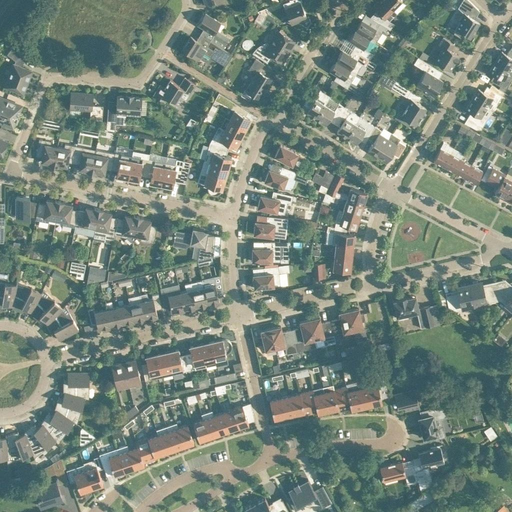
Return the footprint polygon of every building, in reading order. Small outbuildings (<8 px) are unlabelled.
[(390,28),(395,24),(384,18),(389,12),(393,16),(396,13),(383,0),(381,0),(379,2),(378,1),(372,6),(376,10),(370,17),(372,18),(388,28),(389,29),(390,29),(390,28)] [(383,0),(396,13),(405,3),(403,1),(404,0),(383,0)] [(474,19),(479,10),(468,0),(462,0),(459,5),(458,7),(463,13),(459,20),(460,21),(453,32),(463,38),(465,34),(470,38),(480,22),(474,19)] [(291,23),(297,21),(301,24),(307,27),(310,22),(308,16),(307,17),(300,1),(291,5),(290,1),(283,4),(291,23)] [(257,10),(258,12),(265,17),(267,12),(265,7),(257,10)] [(254,19),(261,23),(265,17),(258,12),(258,13),(254,19)] [(198,25),(214,35),(210,41),(222,49),(229,38),(216,29),(220,22),(205,13),(198,25)] [(383,29),(386,31),(388,28),(372,18),(369,24),(361,19),(357,26),(353,23),(351,27),(374,42),(375,42),(383,29)] [(373,54),(368,51),(374,42),(351,27),(349,30),(353,32),(349,39),(356,44),(353,49),(369,60),(370,59),(373,54)] [(296,41),(277,29),(268,43),(266,42),(264,42),(261,43),(259,45),(256,47),(254,49),(252,53),(266,62),(270,55),(280,61),(289,47),(291,48),(296,41)] [(222,49),(210,41),(206,46),(190,36),(182,49),(199,59),(203,52),(210,57),(214,52),(227,60),(231,54),(222,49)] [(450,49),(454,44),(443,37),(437,46),(442,49),(434,61),(450,71),(459,55),(450,49)] [(511,45),(506,54),(501,51),(495,61),(510,70),(511,66),(511,45)] [(21,66),(22,64),(27,57),(13,46),(7,54),(15,60),(14,64),(13,64),(4,86),(23,94),(27,84),(26,83),(28,80),(29,79),(32,71),(21,66)] [(334,54),(332,57),(356,73),(362,64),(365,66),(369,60),(353,49),(349,54),(342,50),(338,56),(334,54)] [(334,79),(338,82),(347,88),(352,78),(356,73),(332,57),(330,60),(334,63),(329,70),(337,74),(334,79)] [(421,91),(428,94),(429,92),(434,96),(443,81),(428,72),(432,65),(418,57),(413,63),(425,70),(416,84),(423,89),(421,91)] [(248,69),(256,74),(251,81),(246,89),(253,94),(259,98),(267,86),(268,87),(273,80),(258,71),(263,63),(255,58),(248,69)] [(510,70),(495,61),(489,71),(494,74),(490,80),(500,86),(499,87),(505,90),(511,78),(511,71),(510,70)] [(359,72),(350,88),(366,97),(375,81),(359,72)] [(181,97),(186,100),(196,84),(185,77),(180,85),(170,79),(165,88),(160,85),(154,94),(165,101),(167,98),(177,104),(181,97)] [(411,90),(395,80),(391,87),(406,97),(411,90)] [(478,88),(472,98),(492,111),(502,95),(504,92),(491,84),(489,88),(487,86),(483,91),(478,88)] [(244,89),(241,95),(248,100),(249,100),(253,94),(246,89),(244,89)] [(325,104),(324,104),(327,99),(312,90),(304,104),(309,108),(306,113),(316,119),(325,104)] [(71,91),(70,109),(91,110),(90,119),(102,120),(102,116),(103,106),(92,105),(93,93),(71,91)] [(234,110),(230,119),(246,128),(251,118),(246,115),(248,110),(218,92),(214,99),(230,108),(234,110)] [(107,120),(106,129),(115,131),(116,123),(125,123),(125,113),(140,115),(140,113),(141,98),(141,97),(133,96),(133,95),(125,94),(125,95),(117,95),(117,101),(108,100),(107,120)] [(17,117),(21,105),(0,96),(0,121),(2,123),(13,127),(14,123),(15,124),(17,123),(18,119),(18,118),(17,117)] [(407,102),(409,103),(402,115),(397,112),(394,117),(408,126),(411,122),(416,125),(426,108),(410,97),(407,102)] [(471,112),(464,122),(480,131),(492,111),(472,98),(465,109),(471,112)] [(344,107),(339,103),(334,110),(325,104),(316,119),(326,125),(329,120),(334,123),(344,107)] [(346,138),(360,116),(344,107),(334,123),(340,127),(337,132),(346,138)] [(210,121),(213,116),(215,112),(210,109),(207,113),(205,118),(210,121)] [(376,110),(373,115),(379,118),(382,113),(376,110)] [(224,116),(219,126),(225,129),(242,138),(243,138),(241,137),(246,128),(230,119),(224,116)] [(370,134),(375,126),(360,116),(346,138),(356,144),(359,139),(365,142),(367,138),(370,134)] [(196,121),(191,117),(185,125),(191,129),(196,121)] [(40,126),(61,130),(63,123),(42,119),(40,126)] [(81,125),(79,133),(89,135),(91,127),(81,125)] [(382,130),(375,126),(370,134),(367,138),(373,142),(368,151),(377,157),(388,139),(380,134),(382,130)] [(475,132),(465,127),(462,133),(472,138),(475,132)] [(216,136),(212,143),(227,150),(230,144),(236,147),(241,137),(242,138),(225,129),(220,138),(216,136)] [(486,138),(475,132),(472,138),(482,144),(486,138)] [(398,137),(391,133),(388,139),(377,157),(386,163),(392,153),(398,157),(405,145),(399,141),(398,137)] [(49,162),(49,164),(54,165),(57,146),(51,145),(51,141),(39,138),(36,155),(42,157),(41,161),(49,162)] [(496,144),(486,138),(482,144),(493,149),(496,144)] [(204,160),(211,162),(230,168),(228,167),(231,157),(226,155),(227,150),(212,143),(209,142),(204,160)] [(67,166),(68,161),(74,163),(77,146),(65,143),(64,147),(57,146),(54,165),(58,166),(59,164),(67,166)] [(280,144),(274,156),(292,165),(298,153),(280,144)] [(501,154),(504,148),(496,144),(493,149),(501,154)] [(91,172),(95,153),(96,149),(77,146),(74,163),(80,164),(79,168),(87,170),(87,171),(91,172)] [(440,147),(433,160),(444,166),(451,153),(440,147)] [(112,170),(112,169),(115,153),(96,149),(95,153),(91,172),(96,173),(96,171),(104,173),(105,169),(112,170)] [(132,156),(127,180),(128,178),(138,180),(140,174),(145,175),(149,159),(150,153),(133,149),(132,156)] [(115,152),(115,153),(112,169),(118,170),(117,176),(127,178),(127,180),(132,156),(115,152)] [(451,153),(444,166),(454,171),(461,159),(451,153)] [(161,184),(160,186),(161,186),(165,162),(149,159),(145,175),(151,176),(150,182),(161,184)] [(166,162),(161,186),(162,184),(172,187),(173,181),(179,182),(182,165),(183,160),(176,159),(175,164),(166,162)] [(454,171),(465,177),(472,164),(461,159),(454,171)] [(204,160),(201,171),(208,173),(225,178),(228,168),(230,169),(230,168),(211,162),(204,160)] [(482,170),(472,164),(465,177),(476,183),(482,170)] [(189,167),(182,165),(179,182),(186,183),(189,167)] [(283,188),(287,176),(293,178),(305,183),(307,177),(296,171),(282,166),(279,172),(269,168),(264,180),(283,188)] [(497,187),(494,193),(506,199),(511,187),(511,179),(504,175),(505,174),(492,167),(485,181),(497,187)] [(315,172),(311,179),(327,187),(334,175),(325,170),(323,176),(315,172)] [(201,171),(198,181),(204,183),(208,184),(207,186),(207,188),(208,190),(209,192),(210,193),(212,194),(214,194),(216,194),(217,194),(219,193),(220,192),(221,190),(225,178),(208,173),(201,171)] [(350,187),(347,197),(346,199),(363,204),(367,192),(350,187)] [(257,207),(277,212),(276,216),(282,217),(284,217),(287,201),(291,202),(292,195),(273,190),(271,197),(260,194),(257,207)] [(324,197),(322,200),(330,202),(330,199),(332,195),(332,194),(328,193),(327,193),(325,192),(324,197)] [(34,216),(37,202),(30,200),(30,196),(16,196),(16,198),(12,197),(10,212),(16,213),(16,218),(30,218),(30,216),(34,216)] [(48,222),(49,218),(56,219),(59,200),(55,199),(55,201),(46,199),(46,204),(38,202),(35,219),(48,222)] [(363,204),(346,199),(343,211),(360,216),(363,204)] [(63,220),(62,224),(75,227),(78,210),(71,209),(72,204),(64,203),(64,201),(59,200),(56,219),(63,220)] [(89,234),(93,235),(95,227),(99,208),(94,207),(94,208),(86,207),(85,211),(78,210),(75,227),(87,229),(86,231),(89,234)] [(99,208),(95,227),(102,228),(101,232),(106,233),(105,241),(112,243),(114,234),(117,217),(110,216),(111,212),(103,210),(103,209),(99,208)] [(350,226),(356,228),(360,216),(343,211),(338,209),(337,214),(341,216),(339,222),(336,221),(334,226),(334,227),(349,230),(350,226)] [(306,211),(305,220),(316,221),(316,212),(306,211)] [(131,241),(133,242),(134,234),(135,234),(138,215),(133,215),(133,216),(125,214),(124,219),(117,217),(114,234),(126,237),(131,241)] [(142,218),(143,216),(138,215),(135,234),(141,235),(140,239),(154,242),(157,225),(150,224),(151,219),(142,218)] [(255,221),(253,234),(273,236),(280,237),(282,217),(276,216),(267,215),(266,222),(255,221)] [(354,234),(349,233),(349,230),(334,227),(334,226),(328,225),(326,231),(337,232),(336,244),(353,246),(354,234)] [(174,240),(173,245),(185,248),(191,243),(200,245),(198,259),(212,256),(214,255),(220,254),(221,235),(220,235),(220,236),(215,236),(215,235),(214,235),(214,236),(207,235),(208,231),(207,231),(205,233),(203,231),(204,229),(192,227),(191,233),(176,230),(174,240)] [(252,261),(280,261),(281,245),(281,241),(264,241),(264,248),(252,248),(252,261)] [(353,246),(336,244),(334,256),(352,258),(353,246)] [(198,259),(197,259),(198,264),(199,266),(213,262),(212,256),(198,259)] [(333,269),(350,271),(352,258),(334,256),(333,269)] [(77,272),(76,277),(83,278),(86,263),(71,260),(70,270),(77,272)] [(321,263),(314,263),(315,278),(322,278),(321,263)] [(264,273),(253,274),(254,287),(280,285),(279,273),(289,272),(288,264),(264,267),(264,273)] [(86,283),(104,279),(106,268),(89,265),(86,283)] [(216,286),(214,277),(202,280),(203,286),(207,303),(214,301),(214,303),(219,302),(216,286)] [(30,312),(31,313),(41,292),(31,287),(17,280),(16,284),(12,307),(24,313),(24,312),(20,310),(22,307),(31,311),(30,312)] [(203,286),(202,280),(190,282),(195,306),(196,305),(202,304),(203,305),(208,304),(207,303),(203,286)] [(473,283),(469,284),(474,305),(486,302),(486,303),(495,301),(499,300),(495,284),(482,287),(482,284),(481,281),(477,282),(477,280),(473,281),(473,283)] [(12,307),(16,284),(5,282),(0,281),(0,307),(6,309),(6,308),(2,307),(2,304),(12,305),(12,307)] [(180,292),(180,291),(184,308),(191,307),(191,308),(196,307),(196,305),(195,306),(190,282),(185,283),(186,290),(180,292)] [(511,288),(504,282),(495,284),(499,300),(501,300),(505,303),(505,304),(511,309),(511,288)] [(168,291),(161,292),(162,297),(165,307),(170,305),(172,311),(179,309),(179,311),(184,310),(184,308),(180,291),(178,283),(167,286),(168,291)] [(459,292),(446,295),(448,305),(449,308),(452,311),(453,311),(453,310),(462,308),(462,307),(474,305),(469,284),(465,285),(465,283),(460,284),(461,286),(457,286),(458,290),(459,292)] [(46,324),(62,307),(54,300),(43,289),(41,292),(31,313),(40,322),(40,321),(37,319),(40,316),(47,323),(46,324)] [(142,300),(141,300),(145,317),(152,316),(152,317),(157,316),(156,309),(162,307),(158,293),(152,294),(153,298),(147,299),(142,301),(142,300)] [(128,297),(130,303),(133,320),(134,320),(140,318),(141,320),(146,319),(145,317),(141,300),(140,294),(128,297)] [(417,312),(420,327),(434,324),(429,305),(418,308),(415,296),(406,298),(406,297),(399,298),(399,300),(393,301),(397,317),(399,316),(399,318),(406,317),(405,315),(417,312)] [(134,320),(133,320),(130,303),(124,304),(124,305),(118,306),(122,323),(122,322),(129,321),(129,322),(134,321),(134,320)] [(73,319),(65,305),(62,307),(46,324),(52,335),(53,335),(51,332),(54,330),(59,339),(78,329),(73,319)] [(107,309),(106,308),(110,325),(117,324),(117,325),(122,324),(122,322),(122,323),(118,306),(112,307),(107,309)] [(106,328),(111,327),(110,325),(106,308),(101,310),(95,311),(94,308),(87,309),(91,324),(97,322),(98,328),(105,326),(106,328)] [(360,313),(359,308),(349,310),(353,330),(363,327),(362,321),(365,320),(363,313),(360,313)] [(340,318),(330,320),(334,334),(335,339),(345,337),(344,332),(353,330),(349,310),(339,312),(340,318)] [(453,314),(443,317),(444,323),(454,320),(453,314)] [(320,317),(310,319),(314,339),(334,334),(330,320),(321,322),(320,317)] [(298,328),(291,329),(295,343),(294,343),(296,348),(296,350),(296,351),(306,348),(304,341),(314,339),(310,319),(300,321),(300,324),(301,327),(298,328)] [(286,353),(296,350),(296,348),(294,343),(295,343),(291,329),(282,331),(281,326),(271,328),(275,348),(285,346),(286,353)] [(265,350),(275,348),(271,328),(261,330),(262,336),(258,337),(260,344),(264,343),(265,350)] [(225,339),(224,339),(211,341),(216,364),(227,361),(225,353),(227,353),(229,352),(230,350),(231,349),(232,347),(232,345),(231,343),(230,341),(229,340),(227,339),(225,339)] [(205,362),(204,362),(205,366),(216,364),(211,341),(201,344),(205,362)] [(185,353),(189,370),(205,366),(204,362),(205,362),(201,344),(190,346),(191,352),(185,353)] [(345,347),(346,356),(359,353),(358,349),(357,345),(345,347)] [(167,351),(172,374),(189,370),(185,353),(180,355),(178,349),(167,351)] [(157,354),(162,376),(172,374),(167,351),(157,354)] [(141,364),(145,380),(162,376),(157,354),(146,356),(147,362),(141,364)] [(112,364),(117,386),(140,380),(135,359),(112,364)] [(310,367),(297,370),(298,376),(311,373),(310,367)] [(64,378),(63,378),(63,391),(85,398),(85,397),(89,399),(89,381),(89,371),(67,372),(67,382),(64,382),(64,378)] [(235,371),(219,375),(220,381),(237,378),(235,371)] [(366,382),(371,405),(382,402),(382,400),(389,399),(384,377),(366,382)] [(355,381),(345,383),(346,386),(351,408),(351,409),(352,409),(362,407),(357,388),(356,384),(355,381)] [(371,405),(366,382),(356,384),(362,407),(371,405)] [(215,386),(216,393),(226,391),(224,384),(215,386)] [(338,410),(332,384),(322,386),(328,410),(337,408),(338,410)] [(333,384),(332,384),(338,410),(351,408),(346,386),(334,389),(333,384)] [(328,410),(322,386),(313,389),(318,413),(328,410)] [(313,389),(300,392),(305,414),(317,411),(318,413),(313,389)] [(394,394),(397,406),(404,405),(405,410),(419,407),(415,389),(394,394)] [(82,408),(85,398),(63,391),(64,392),(61,401),(58,400),(59,396),(55,408),(74,421),(77,423),(82,408)] [(305,414),(300,392),(290,395),(294,414),(304,412),(304,414),(305,414)] [(195,394),(186,396),(188,402),(197,399),(195,394)] [(294,414),(290,395),(280,397),(284,416),(294,414)] [(270,399),(274,418),(284,416),(280,397),(270,399)] [(238,427),(249,423),(248,422),(254,419),(250,402),(232,408),(238,427)] [(421,417),(419,417),(424,437),(435,435),(436,438),(438,438),(435,428),(437,427),(437,425),(435,425),(433,419),(443,417),(448,416),(447,412),(457,409),(455,402),(445,404),(419,411),(421,417)] [(135,405),(120,417),(123,421),(138,409),(135,405)] [(67,430),(74,421),(55,408),(55,409),(56,409),(50,417),(47,415),(49,412),(41,422),(56,440),(58,443),(67,430)] [(232,408),(222,411),(229,430),(238,427),(232,408)] [(211,410),(201,413),(209,437),(219,433),(211,410)] [(211,410),(219,433),(229,430),(222,411),(213,415),(211,410)] [(209,437),(201,413),(201,414),(203,418),(193,422),(199,440),(209,437)] [(25,432),(33,453),(34,457),(56,440),(41,422),(41,423),(42,424),(34,430),(32,427),(35,424),(25,432)] [(166,425),(166,426),(174,449),(184,446),(177,427),(178,427),(176,422),(166,425)] [(178,427),(177,427),(184,446),(194,442),(187,424),(178,427)] [(492,439),(499,434),(493,424),(486,429),(492,439)] [(156,429),(164,452),(174,449),(166,426),(156,429)] [(81,446),(96,437),(82,427),(80,429),(80,443),(81,446)] [(158,434),(148,437),(156,458),(155,455),(164,452),(156,429),(158,434)] [(6,436),(7,458),(7,462),(22,457),(33,453),(25,432),(24,432),(25,433),(16,436),(14,433),(18,432),(18,431),(6,436)] [(148,437),(136,441),(144,464),(144,462),(156,458),(148,437)] [(127,444),(126,444),(134,468),(144,464),(136,441),(137,446),(128,449),(127,444)] [(422,469),(415,470),(418,480),(419,485),(420,490),(432,482),(428,465),(444,461),(440,447),(439,445),(442,444),(442,443),(430,446),(430,447),(431,447),(432,449),(418,452),(419,456),(422,469)] [(126,444),(117,448),(125,471),(134,468),(126,444)] [(116,448),(99,454),(100,455),(102,463),(104,467),(107,475),(114,473),(115,474),(117,474),(122,472),(125,471),(117,448),(116,448)] [(50,457),(54,462),(61,457),(66,453),(63,449),(58,453),(57,452),(50,457)] [(96,466),(85,470),(86,472),(92,488),(99,485),(103,484),(99,472),(98,469),(100,468),(104,467),(102,463),(100,455),(93,457),(94,459),(94,460),(96,466)] [(34,472),(38,470),(34,458),(30,460),(34,472)] [(61,458),(44,468),(46,476),(55,473),(55,472),(65,468),(61,458)] [(415,470),(414,464),(403,466),(402,460),(380,466),(383,480),(405,475),(407,483),(418,480),(415,470)] [(72,468),(66,470),(70,482),(76,480),(80,491),(88,489),(92,488),(86,472),(85,470),(85,469),(83,464),(72,468)] [(314,489),(308,478),(298,483),(298,482),(297,482),(297,483),(294,484),(293,485),(294,486),(288,489),(292,497),(288,498),(295,511),(296,510),(295,509),(305,504),(303,500),(315,494),(322,507),(331,502),(322,485),(314,489)] [(46,481),(34,485),(35,488),(37,494),(42,506),(61,499),(62,499),(61,496),(56,480),(47,484),(46,481)] [(407,505),(410,511),(413,511),(434,500),(429,492),(407,505)] [(265,497),(244,509),(245,511),(288,511),(280,497),(272,501),(273,502),(268,504),(265,497)] [(492,498),(485,502),(490,511),(508,511),(504,504),(497,508),(492,498)]
